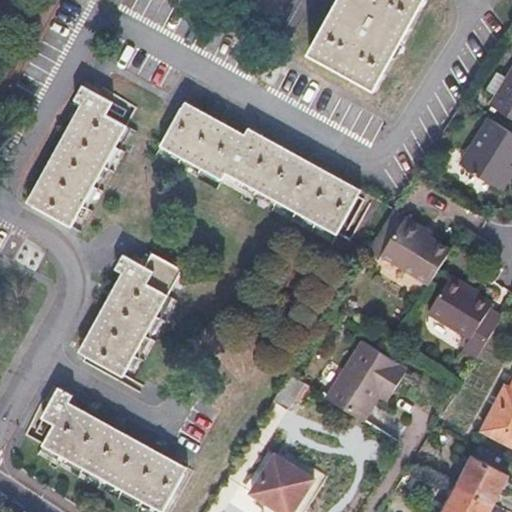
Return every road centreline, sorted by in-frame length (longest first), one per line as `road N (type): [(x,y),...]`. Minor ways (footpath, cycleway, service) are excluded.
road 1 (residential): [(482,0),(379,165),(100,13),(0,196)]
road 2 (residential): [(0,208),(59,245),(75,286),(0,424)]
